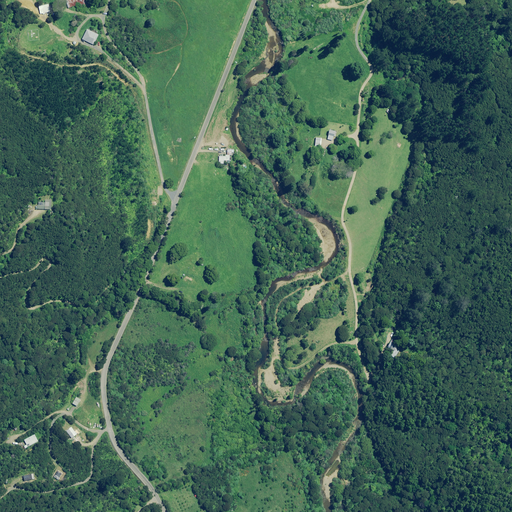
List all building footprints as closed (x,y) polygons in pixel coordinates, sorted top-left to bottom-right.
[(98,35),(87,29),(82,39),(93,45),(98,35)] [(229,163),(230,155),(231,155),(231,153),(234,153),(234,150),(228,150),(227,155),(225,155),(225,156),(219,156),(219,163),(224,164),(224,163),(229,163)] [(38,205),(36,205),(36,209),(51,209),(51,200),(45,199),(45,202),(39,202),(38,205)] [(394,341),(392,340),(387,347),(397,354),(400,349),(392,344),(394,341)] [(77,400),(75,399),(73,403),(77,406),(81,399),(78,398),(77,400)] [(66,431),(68,433),(69,433),(71,435),(70,435),(72,438),(78,433),(76,431),(75,432),(71,427),(66,431)] [(25,448),(28,447),(28,448),(30,447),(30,446),(38,441),(34,434),(24,440),(27,445),(24,446),(25,448)]
